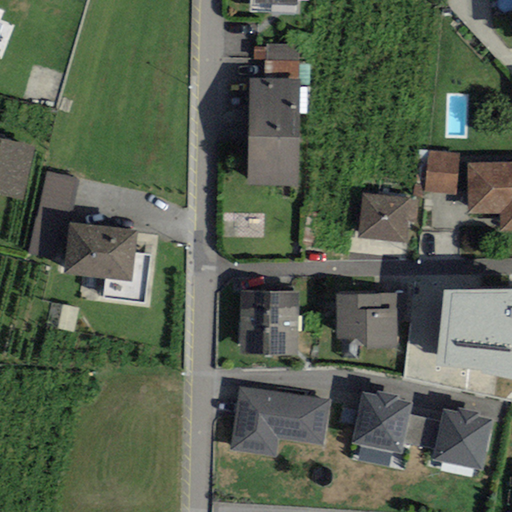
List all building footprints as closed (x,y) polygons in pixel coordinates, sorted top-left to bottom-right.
[(264,61),(300,61),(300,44),(264,44),(264,48),(254,48),(254,61),(264,61)] [(264,80),(299,80),(300,61),(264,61),(264,80)] [(298,185),(299,80),(264,80),(248,80),(247,184),(298,185)] [(0,196),(22,201),(33,146),(0,139),(0,196)] [(459,153),(429,150),(424,193),(454,196),(459,153)] [(511,163),(468,164),(469,214),(500,214),(500,231),(511,230),(511,163)] [(77,179),(47,172),(29,254),(59,261),(77,179)] [(259,195),(240,194),(234,236),(208,233),(208,255),(253,262),(258,201),(259,195)] [(410,198),(364,194),(359,238),(406,243),(408,220),(416,221),(418,199),(410,198)] [(69,223),(63,275),(105,279),(103,298),(145,303),(150,255),(135,253),(137,231),(69,223)] [(511,289),(444,290),(435,365),(511,380),(511,289)] [(298,291),(240,290),(239,354),(297,354),(298,291)] [(404,294),(337,296),(337,339),(365,339),(365,349),(396,348),(396,338),(405,338),(404,294)] [(332,401),(238,385),(233,419),(228,449),(276,457),(279,440),(324,447),(331,406),(332,401)] [(362,392),(351,443),(401,454),(403,444),(409,415),(412,402),(397,399),(398,395),(378,391),(377,395),(362,392)] [(433,461),(482,470),(492,420),(477,417),(478,412),(458,408),(457,413),(443,410),(441,422),(435,451),(433,461)] [(441,422),(409,415),(403,444),(435,451),(441,422)]
